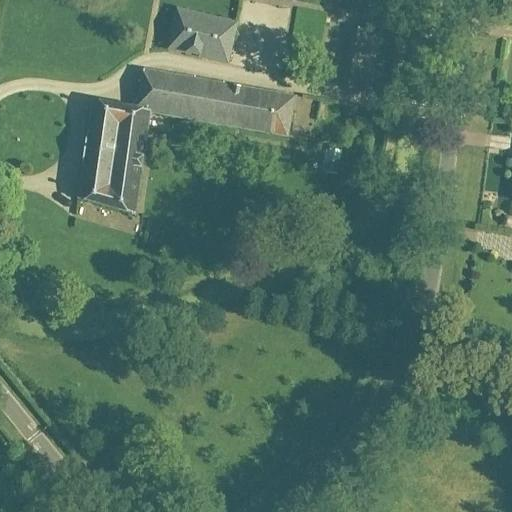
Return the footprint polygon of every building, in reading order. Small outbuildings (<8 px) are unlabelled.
[(235,24),(178,11),(170,49),(226,62),(235,24)] [(347,87),(371,91),(381,35),(356,31),(347,87)] [(144,70),(137,109),(149,112),(249,130),(254,104),(233,100),(235,86),(144,70)] [(295,97),(235,86),(233,100),(254,104),(249,130),(288,137),(295,97)] [(149,112),(137,109),(93,103),(78,201),(134,216),(149,112)]
